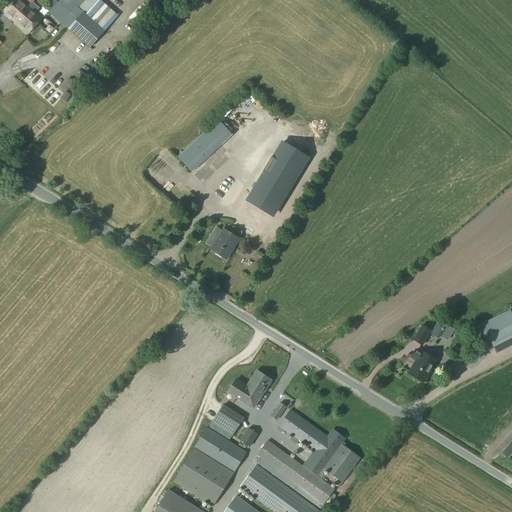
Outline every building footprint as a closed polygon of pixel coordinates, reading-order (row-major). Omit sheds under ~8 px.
[(13,0),(3,12),(14,21),(22,12),(21,12),(27,5),(33,11),(36,7),(31,2),(33,0),(13,0)] [(61,0),(50,13),(90,48),(117,17),(99,0),(61,0)] [(136,3),(125,20),(136,27),(147,9),(136,3)] [(28,34),(42,18),(33,11),(27,5),(21,12),(22,12),(14,21),(28,34)] [(72,73),(62,81),(69,89),(78,81),(72,73)] [(37,95),(46,84),(38,78),(30,89),(37,95)] [(66,92),(61,99),(66,102),(71,95),(66,92)] [(206,130),(176,157),(190,172),(231,134),(218,119),(206,130)] [(229,131),(236,126),(233,121),(226,127),(229,131)] [(252,211),(278,227),(314,168),(288,152),(252,211)] [(223,230),(211,251),(226,260),(238,239),(223,230)] [(511,312),(510,309),(481,324),(496,354),(511,346),(511,312)] [(421,323),(411,339),(422,345),(432,330),(421,323)] [(435,325),(430,333),(438,338),(443,330),(435,325)] [(415,360),(408,371),(424,381),(437,361),(416,348),(410,357),(415,360)] [(236,379),(227,392),(253,408),(271,380),(257,371),(247,386),(236,379)] [(280,402),(271,416),(277,421),(287,407),(280,402)] [(223,405),(211,423),(232,437),(244,418),(223,405)] [(290,410),(279,426),(315,452),(303,467),(321,480),(327,471),(343,483),(361,458),(345,447),(346,445),(344,443),(346,439),(334,430),(328,438),(290,410)] [(195,447),(172,484),(210,507),(234,471),(246,453),(207,428),(195,447)] [(248,428),(240,441),(250,447),(258,434),(248,428)] [(267,441),(257,456),(292,481),(301,488),(324,504),(334,490),(321,480),(303,467),(267,441)] [(319,511),(320,511),(255,465),(238,488),(272,511),(319,511)]
